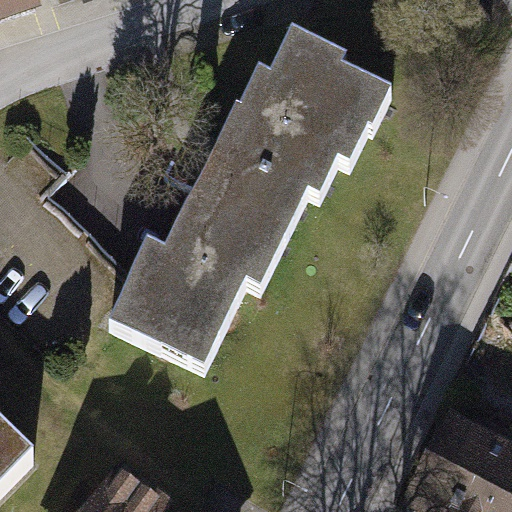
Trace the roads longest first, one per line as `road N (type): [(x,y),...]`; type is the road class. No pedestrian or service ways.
road 1 (secondary): [(340,511),(511,160)]
road 2 (residential): [(0,89),(274,0)]
